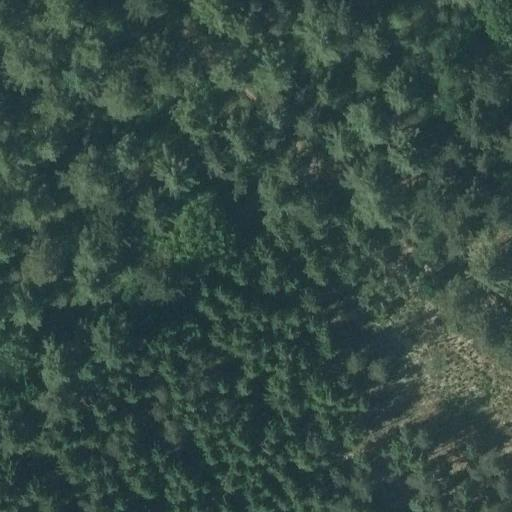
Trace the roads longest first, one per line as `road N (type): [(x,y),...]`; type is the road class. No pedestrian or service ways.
road 1 (track): [(340,137),(182,241),(0,441)]
road 2 (track): [(340,137),(511,301)]
road 3 (track): [(340,137),(511,0)]
